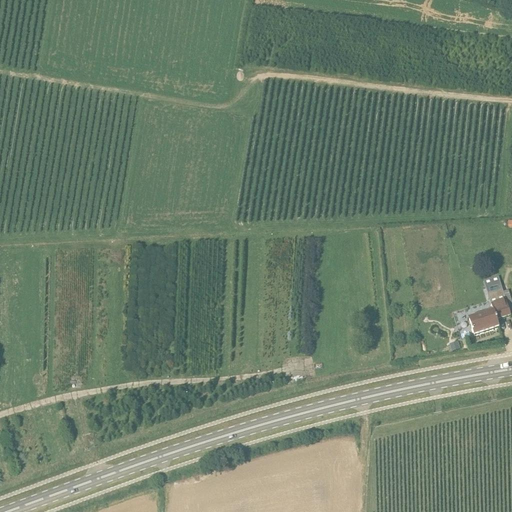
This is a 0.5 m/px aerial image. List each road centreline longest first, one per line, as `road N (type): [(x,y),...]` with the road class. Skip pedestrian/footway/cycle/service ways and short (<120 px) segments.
road 1 (secondary): [(5,511),(234,432),(511,368)]
road 2 (track): [(0,72),(220,107),(266,74),(511,101)]
road 3 (track): [(0,415),(140,384),(307,369)]
